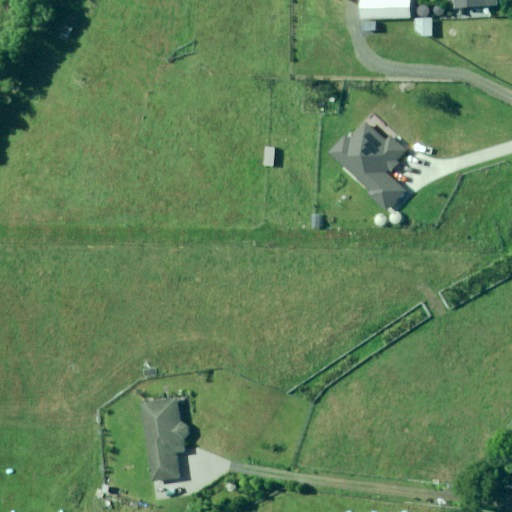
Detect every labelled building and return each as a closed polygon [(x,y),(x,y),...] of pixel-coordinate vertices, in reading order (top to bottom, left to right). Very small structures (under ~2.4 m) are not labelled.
[(417,18),(416,0),(367,0),(368,20),(417,18)] [(505,6),(504,0),(455,0),(456,4),(463,4),(463,10),(505,6)] [(439,35),(438,19),(422,20),(423,36),(439,35)] [(391,143),(371,125),(356,141),(352,137),(336,154),(377,192),(374,195),(393,212),(412,191),(392,172),(411,151),(396,137),(391,143)] [(192,413),(190,398),(146,404),(158,483),(185,479),(181,454),(190,452),(185,414),(192,413)]
